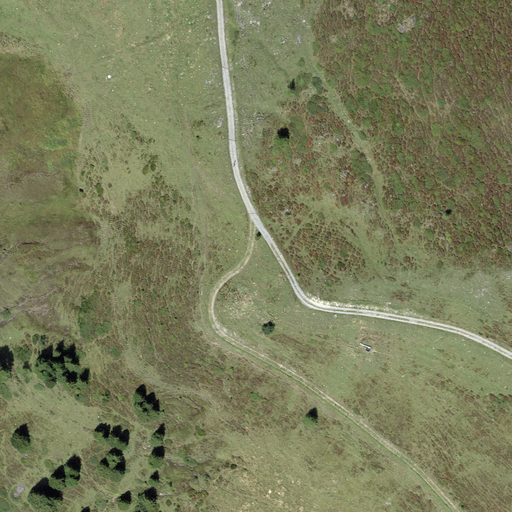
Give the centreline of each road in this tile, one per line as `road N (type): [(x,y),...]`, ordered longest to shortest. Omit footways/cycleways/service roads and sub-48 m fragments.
road 1 (track): [(224,0),(233,167),(246,205),(299,291),(313,304),(391,315),(511,354)]
road 2 (track): [(460,511),(294,372),(222,331),(210,294),(243,260),(253,217)]
